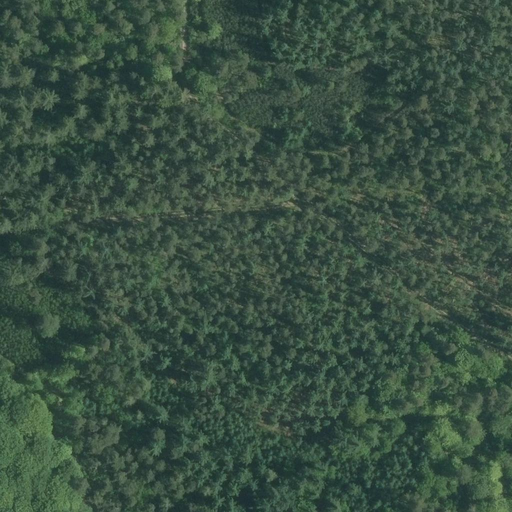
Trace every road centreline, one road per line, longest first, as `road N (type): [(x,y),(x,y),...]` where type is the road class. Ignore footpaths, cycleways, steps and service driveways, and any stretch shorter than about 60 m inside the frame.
road 1 (track): [(0,231),(306,202)]
road 2 (track): [(306,202),(405,285),(511,357)]
